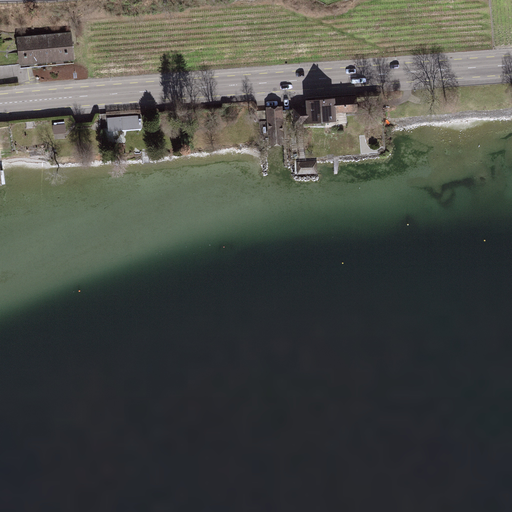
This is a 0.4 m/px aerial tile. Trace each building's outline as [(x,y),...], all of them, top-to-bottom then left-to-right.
[(75,33),(19,37),(21,68),(77,64),(75,33)] [(361,100),(312,102),(297,103),(298,116),(311,115),(312,124),(336,123),(335,111),(362,109),(361,100)] [(270,148),(287,146),(283,105),(266,107),(270,148)] [(142,117),(108,119),(109,131),(143,129),(142,117)] [(67,122),(56,123),(56,132),(67,131),(67,122)] [(318,158),(298,159),(298,173),(318,172),(318,158)]
